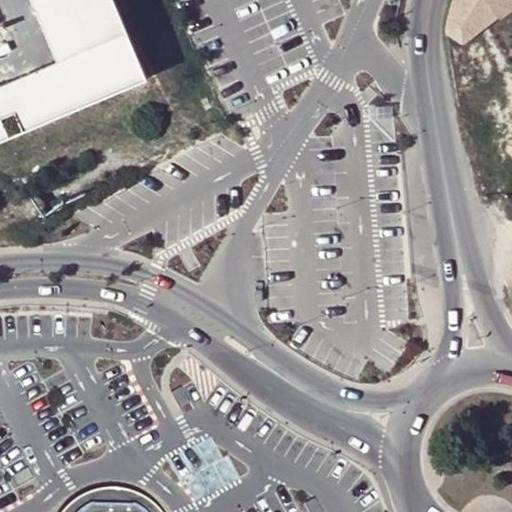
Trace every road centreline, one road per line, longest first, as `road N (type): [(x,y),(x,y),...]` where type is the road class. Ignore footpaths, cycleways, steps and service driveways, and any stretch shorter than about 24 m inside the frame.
road 1 (unclassified): [(251,352),(211,306),(154,277),(67,264),(0,266)]
road 2 (unclassified): [(0,289),(67,288),(143,302),(251,352)]
road 3 (secondary): [(442,187),(451,324),(446,385)]
road 4 (secondary): [(442,187),(425,57),(427,0)]
road 5 (secondary): [(511,358),(442,187)]
road 6 (unclassified): [(313,405),(380,451),(408,493)]
